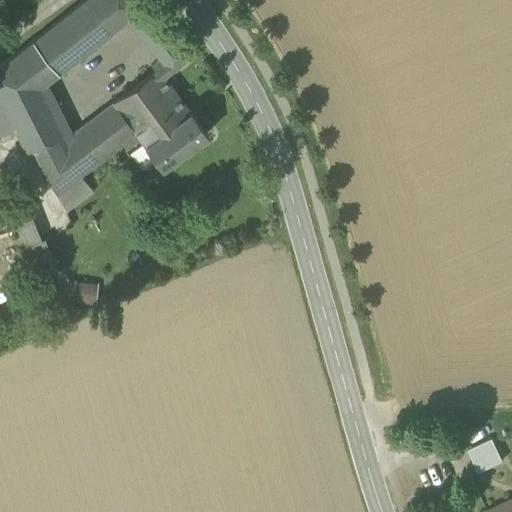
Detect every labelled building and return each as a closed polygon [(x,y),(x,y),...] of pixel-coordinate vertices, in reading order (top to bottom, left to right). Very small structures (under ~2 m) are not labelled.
[(85,0),(0,67),(0,135),(14,129),(18,138),(52,114),(53,113),(58,110),(45,85),(127,20),(146,5),(141,0),(85,0)] [(127,20),(145,42),(164,26),(146,5),(127,20)] [(164,26),(145,42),(155,53),(174,37),(164,26)] [(158,69),(163,77),(190,56),(174,37),(155,53),(160,59),(151,66),(155,71),(158,69)] [(144,145),(161,169),(207,135),(189,112),(163,77),(158,69),(155,71),(113,103),(140,139),(144,145)] [(33,150),(66,214),(93,193),(80,177),(108,156),(123,145),(126,149),(140,139),(113,103),(66,139),(63,133),(33,150)] [(52,114),(18,138),(26,153),(33,150),(63,133),(53,113),(52,114)] [(0,201),(33,283),(53,275),(20,194),(0,201)] [(78,281),(76,302),(94,303),(96,283),(78,281)] [(468,450),(479,473),(503,462),(493,439),(468,450)] [(511,511),(511,501),(488,511),(511,511)]
